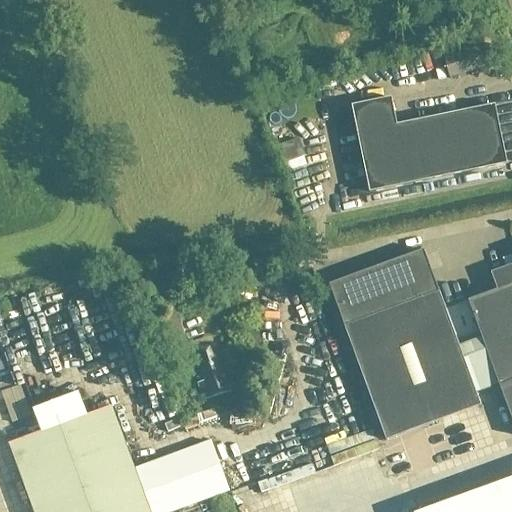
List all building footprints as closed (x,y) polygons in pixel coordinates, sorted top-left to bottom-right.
[(441,59),(446,80),(483,70),(477,50),(441,59)] [(368,195),(505,166),(493,107),(395,127),(389,100),(350,108),(368,195)] [(329,202),(345,201),(344,180),(327,181),(329,202)] [(421,256),(327,290),(342,331),(384,444),(478,410),(475,401),(473,395),(496,387),(498,393),(498,394),(511,431),(511,254),(511,255),(511,268),(510,269),(487,278),(493,294),(465,304),(479,341),(456,349),(436,296),(421,256)] [(165,306),(186,302),(184,291),(163,295),(165,306)] [(188,358),(187,354),(175,313),(151,319),(166,365),(188,358)] [(187,354),(188,358),(197,387),(195,387),(200,403),(229,395),(219,363),(222,362),(216,345),(187,354)] [(40,387),(14,396),(18,408),(44,399),(40,387)] [(27,504),(131,466),(110,409),(6,446),(27,504)] [(209,444),(133,471),(147,511),(179,511),(227,495),(209,444)] [(131,466),(27,504),(29,511),(147,511),(133,471),(131,466)] [(511,511),(511,481),(426,511),(511,511)]
